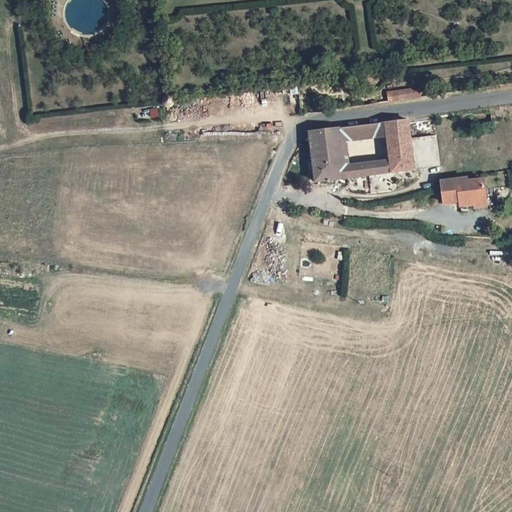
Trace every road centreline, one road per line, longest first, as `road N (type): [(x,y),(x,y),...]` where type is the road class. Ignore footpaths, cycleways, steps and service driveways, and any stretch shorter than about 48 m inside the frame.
road 1 (tertiary): [(145,511),(299,128),(511,95)]
road 2 (track): [(299,128),(271,114),(46,133),(0,146)]
